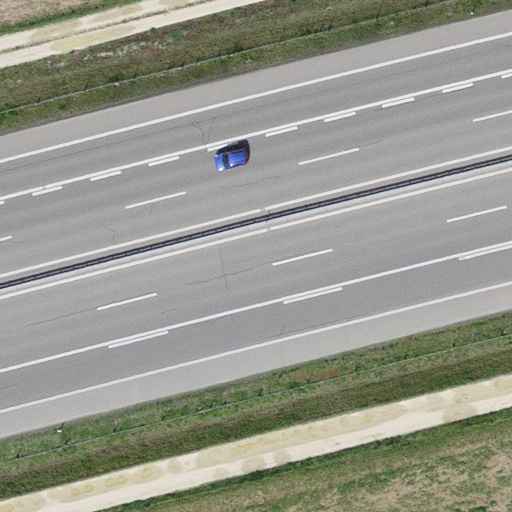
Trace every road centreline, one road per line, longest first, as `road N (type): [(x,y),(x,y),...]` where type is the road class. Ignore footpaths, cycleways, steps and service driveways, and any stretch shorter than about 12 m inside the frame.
road 1 (motorway): [(0,335),(511,205)]
road 2 (motorway): [(511,110),(0,240)]
road 3 (track): [(511,401),(62,511)]
road 4 (track): [(0,52),(213,0)]
